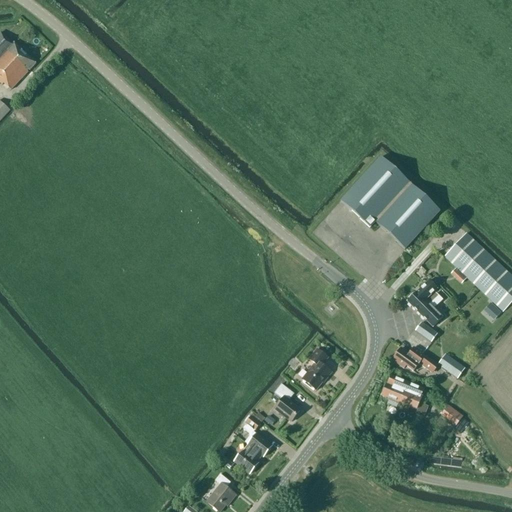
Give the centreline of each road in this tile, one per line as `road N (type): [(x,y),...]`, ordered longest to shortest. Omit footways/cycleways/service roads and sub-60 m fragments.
road 1 (tertiary): [(333,420),(376,344),(368,307),(20,0)]
road 2 (unclassified): [(378,454),(427,477),(511,493)]
